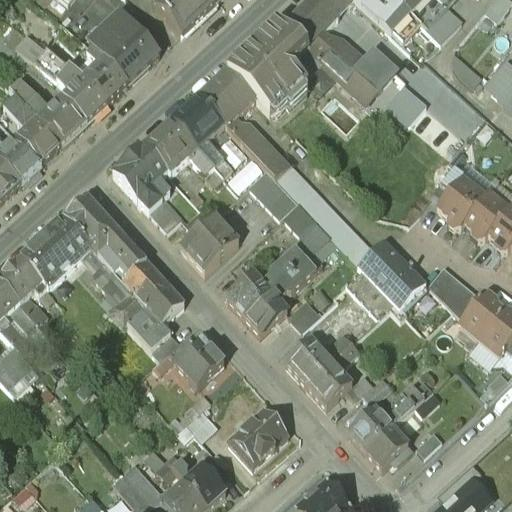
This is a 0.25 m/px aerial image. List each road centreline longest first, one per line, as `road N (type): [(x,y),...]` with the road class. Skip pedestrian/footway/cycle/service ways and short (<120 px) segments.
road 1 (residential): [(86,173),(328,446)]
road 2 (tertiary): [(270,0),(86,173)]
road 3 (residential): [(411,511),(511,410)]
